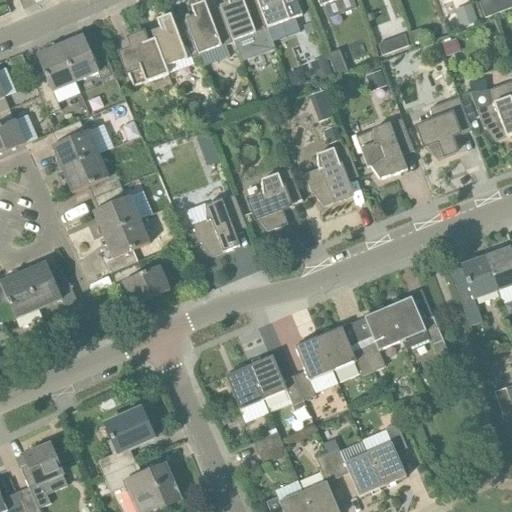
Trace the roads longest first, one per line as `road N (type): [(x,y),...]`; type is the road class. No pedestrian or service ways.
road 1 (residential): [(511,208),(156,336)]
road 2 (residential): [(228,511),(156,336)]
road 3 (residential): [(156,336),(0,404)]
